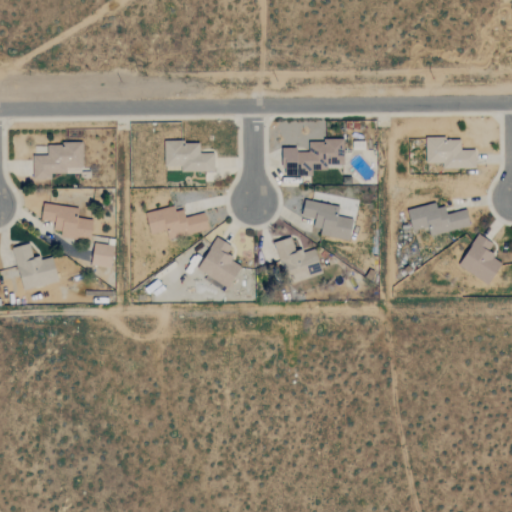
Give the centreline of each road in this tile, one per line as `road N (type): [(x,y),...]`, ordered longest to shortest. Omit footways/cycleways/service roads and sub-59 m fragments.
road 1 (residential): [(0,102),(511,98)]
road 2 (track): [(0,74),(111,0)]
